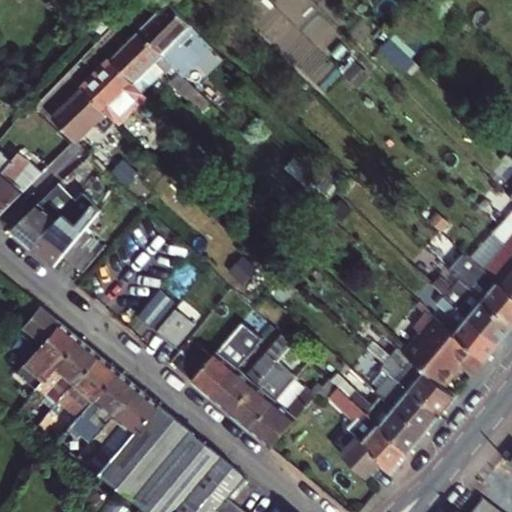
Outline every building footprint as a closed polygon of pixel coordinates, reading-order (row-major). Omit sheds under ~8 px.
[(139,31),(140,32),(171,64),(200,34),(165,0),(150,0),(148,2),(159,12),(139,31)] [(433,33),(418,19),(402,37),(416,51),(433,33)] [(134,83),(144,93),(164,71),(167,74),(169,72),(175,78),(171,82),(188,98),(196,89),(171,64),(140,32),(111,60),(134,83)] [(111,60),(82,88),(115,122),(142,94),(133,85),(134,83),(111,60)] [(115,122),(82,88),(53,117),(74,139),(93,122),(104,133),(115,122)] [(0,216),(43,171),(19,152),(12,160),(1,151),(0,151),(0,216)] [(59,203),(49,193),(13,230),(33,247),(42,238),(64,216),(99,182),(91,174),(59,203)] [(64,216),(42,238),(58,251),(78,228),(64,216)] [(104,248),(85,231),(64,256),(84,272),(104,248)] [(511,249),(505,244),(485,269),(511,291),(511,249)] [(465,270),(459,278),(511,323),(511,291),(485,269),(462,250),(453,260),(465,270)] [(425,277),(444,296),(500,343),(511,329),(511,323),(459,278),(450,288),(431,270),(425,277)] [(175,304),(159,291),(138,316),(154,329),(175,304)] [(450,314),(443,322),(487,360),(500,343),(444,296),(438,303),(450,314)] [(15,369),(35,386),(76,336),(37,304),(21,323),(41,339),(15,369)] [(422,335),(405,354),(444,387),(463,365),(475,374),(487,360),(443,322),(430,310),(415,329),(422,335)] [(195,324),(180,312),(162,335),(176,346),(195,324)] [(178,368),(213,397),(237,368),(274,325),(264,317),(247,339),(237,330),(214,357),(199,344),(178,368)] [(213,397),(232,413),(282,357),(294,344),(283,334),(247,376),(237,368),(213,397)] [(76,336),(35,386),(31,391),(40,398),(44,394),(54,402),(95,352),(76,336)] [(383,367),(440,415),(456,396),(444,387),(405,354),(398,348),(385,365),(383,367)] [(403,400),(396,408),(425,433),(440,415),(383,367),(385,365),(368,350),(360,360),(389,384),(387,387),(403,400)] [(65,407),(76,416),(115,369),(95,352),(54,402),(63,410),(65,407)] [(282,357),(232,413),(251,429),(295,378),(310,361),(301,353),(292,365),(282,357)] [(93,435),(134,385),(115,369),(76,416),(55,441),(65,448),(79,431),(89,440),(93,435)] [(295,378),(251,429),(273,447),(289,428),(302,413),(316,396),(295,378)] [(331,379),(321,390),(356,423),(350,430),(358,438),(343,454),(368,477),(382,462),(392,472),(409,453),(340,388),(331,379)] [(346,381),(340,388),(409,453),(425,433),(396,408),(383,396),(375,405),(364,395),(363,396),(346,381)] [(154,401),(134,385),(93,435),(103,444),(89,462),(98,469),(154,401)] [(247,478),(154,401),(98,469),(96,471),(144,506),(152,511),(210,511),(224,496),(229,500),(244,481),(247,478)] [(253,488),(244,481),(229,500),(238,507),(253,488)] [(224,496),(210,511),(244,511),(238,507),(229,500),(224,496)] [(504,511),(484,496),(471,511),(504,511)]
